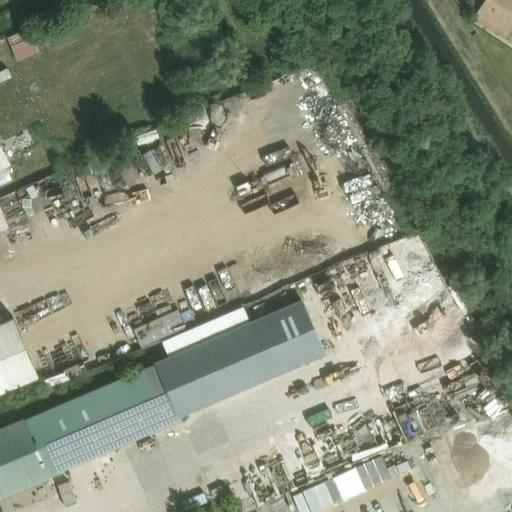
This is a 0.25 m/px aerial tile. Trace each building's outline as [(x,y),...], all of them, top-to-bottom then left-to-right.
[(511,0),(476,0),(467,14),(511,43),(511,0)] [(9,33),(19,58),(39,50),(29,25),(9,33)] [(0,80),(13,75),(8,65),(0,69),(0,80)] [(0,170),(13,164),(2,143),(0,143),(0,170)] [(0,195),(0,228),(30,216),(18,188),(0,195)] [(303,294),(155,354),(176,407),(324,346),(303,294)] [(9,311),(0,314),(0,382),(33,369),(9,311)] [(0,421),(0,488),(2,492),(180,414),(176,407),(155,354),(0,421)]
